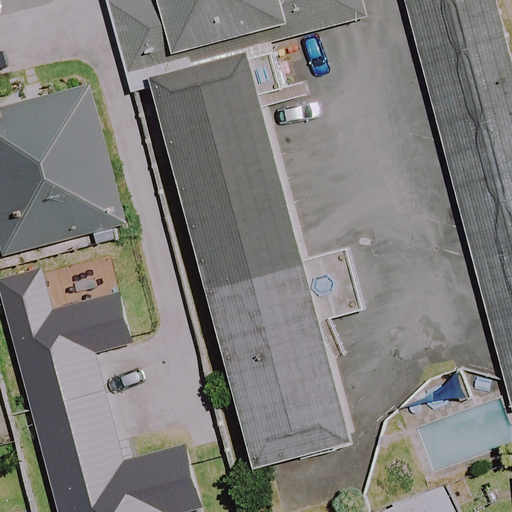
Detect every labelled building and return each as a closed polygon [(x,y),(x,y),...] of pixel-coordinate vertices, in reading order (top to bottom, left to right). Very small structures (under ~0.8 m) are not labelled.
[(116,0),(137,77),(162,70),(261,44),(377,14),(373,0),(116,0)] [(511,30),(504,0),(412,0),(511,379),(511,30)] [(367,436),(261,44),(162,70),(267,463),(367,436)] [(0,207),(10,249),(132,218),(98,82),(0,106),(0,207)] [(172,493),(225,479),(200,377),(207,376),(168,221),(84,242),(94,280),(91,281),(108,347),(134,340),(172,493)] [(454,511),(445,488),(382,511),(454,511)]
